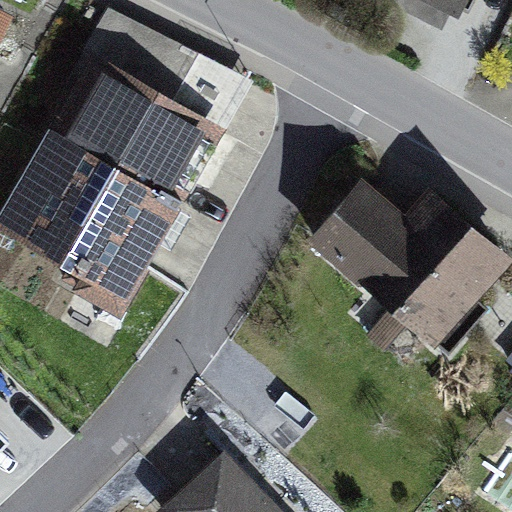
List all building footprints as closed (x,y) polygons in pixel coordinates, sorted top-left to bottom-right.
[(479,0),(394,0),(466,31),(479,0)] [(0,57),(13,32),(0,26),(0,57)] [(250,101),(109,30),(0,243),(0,257),(135,326),(250,101)] [(371,192),(315,255),(437,360),(511,273),(511,258),(438,194),(410,226),(371,192)] [(276,511),(236,466),(182,511),(276,511)]
